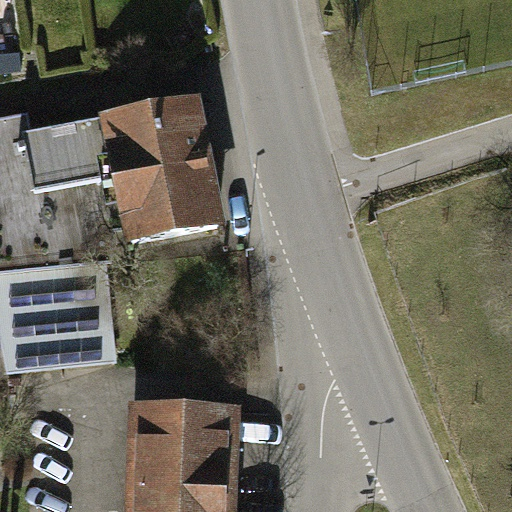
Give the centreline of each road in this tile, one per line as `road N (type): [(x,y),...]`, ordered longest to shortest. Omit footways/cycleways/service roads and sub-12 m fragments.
road 1 (residential): [(511,127),(300,204)]
road 2 (tertiary): [(263,0),(300,204)]
road 3 (tertiary): [(354,344),(434,511)]
road 4 (residential): [(322,511),(334,384),(354,344)]
road 5 (tertiary): [(300,204),(354,344)]
